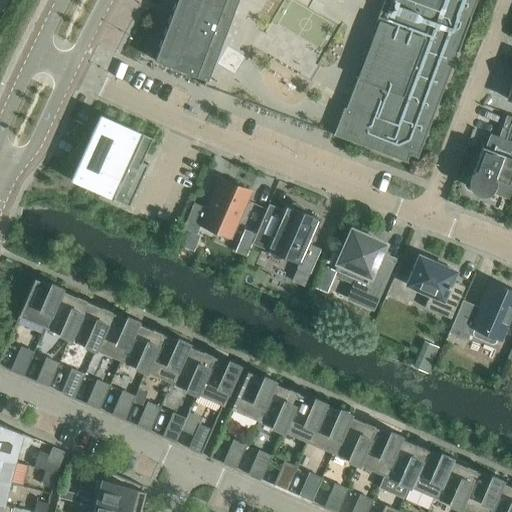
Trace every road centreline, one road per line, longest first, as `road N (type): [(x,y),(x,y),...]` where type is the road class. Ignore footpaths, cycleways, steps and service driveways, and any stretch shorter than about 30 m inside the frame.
road 1 (residential): [(425,219),(230,145),(70,71)]
road 2 (residential): [(425,219),(510,0)]
road 3 (residential): [(187,465),(0,383)]
road 4 (tertiary): [(35,56),(1,128),(6,174)]
road 5 (tertiary): [(6,174),(34,148),(70,71)]
